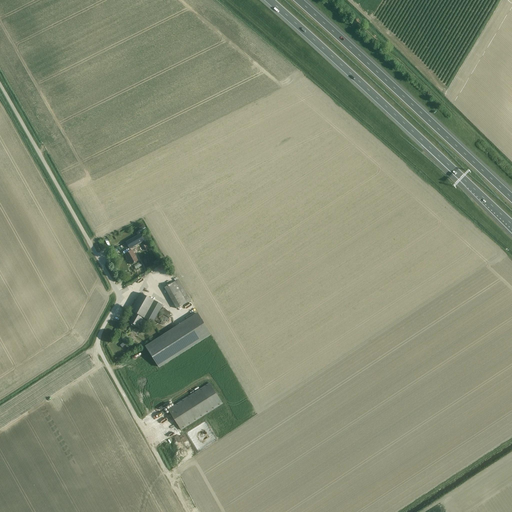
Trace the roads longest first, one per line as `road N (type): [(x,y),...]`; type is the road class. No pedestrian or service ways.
road 1 (unclassified): [(191,511),(98,348),(118,295),(0,84)]
road 2 (motorway): [(269,0),(511,224)]
road 3 (motorway): [(511,197),(301,0)]
